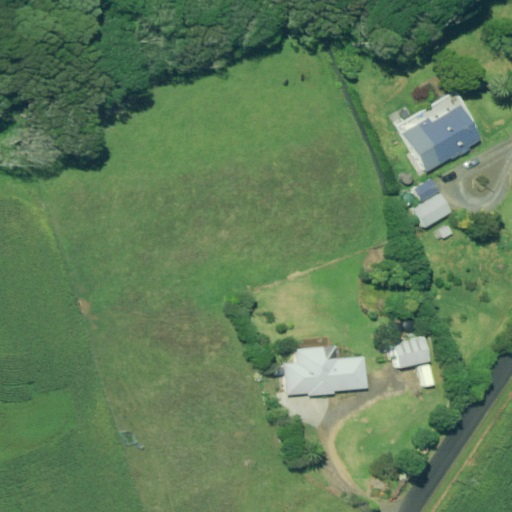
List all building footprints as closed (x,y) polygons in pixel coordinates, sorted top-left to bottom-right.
[(470,151),(468,148),(481,141),(476,131),(479,129),(458,92),(415,117),(409,107),(391,117),(423,173),(447,160),(449,163),(470,151)] [(412,190),(418,202),(437,192),(430,180),(412,190)] [(450,213),(440,194),(411,209),(421,229),(450,213)] [(428,362),(422,337),(390,344),(396,369),(428,362)] [(322,362),(321,349),(295,351),(296,364),(284,364),(286,396),(306,394),(306,396),(331,394),(331,392),(365,389),(364,370),(360,370),(360,359),(322,362)]
